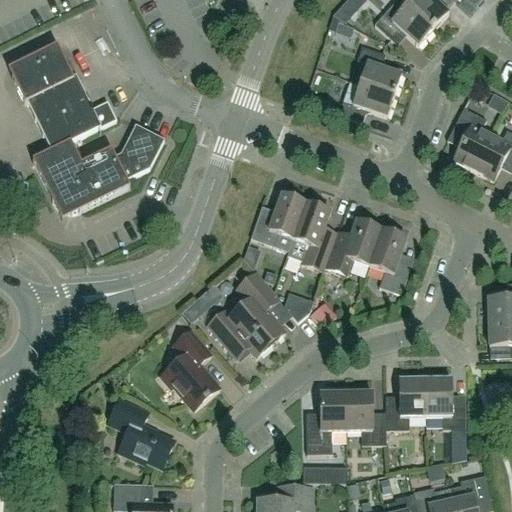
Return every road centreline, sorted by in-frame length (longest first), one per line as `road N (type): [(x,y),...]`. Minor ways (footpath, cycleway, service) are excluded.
road 1 (residential): [(462,221),(442,312),(413,338),(305,370),(204,455),(206,511)]
road 2 (unclassified): [(114,293),(162,276),(183,255),(235,120)]
road 3 (unclassified): [(109,0),(158,90),(235,120)]
road 4 (residential): [(396,189),(448,64),(478,31)]
road 5 (residential): [(235,120),(396,189)]
road 6 (tertiary): [(7,511),(6,366)]
road 7 (unclassified): [(235,120),(280,0)]
